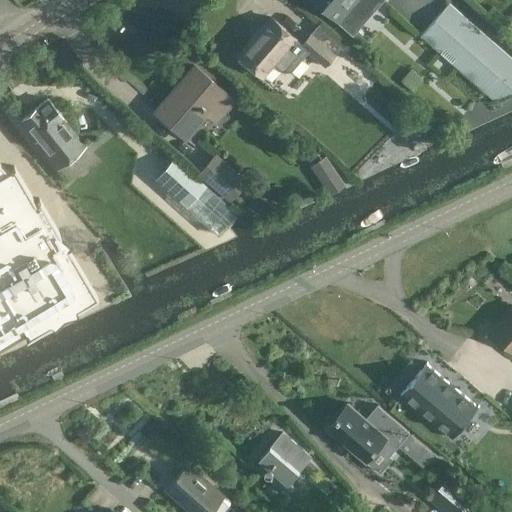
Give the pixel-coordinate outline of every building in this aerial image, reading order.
[(315,0),(349,30),(374,0),(315,0)] [(511,93),(511,59),(448,3),(420,35),(496,102),(511,93)] [(290,71),(305,54),(307,51),(325,66),(334,55),(309,33),(300,43),(295,38),(271,17),(237,55),(261,76),(272,63),(282,71),(290,71)] [(155,111),(185,137),(213,105),(215,106),(222,112),(233,99),(194,65),(155,111)] [(83,144),(65,120),(48,97),(22,117),(57,164),(83,144)] [(154,178),(186,206),(206,184),(174,155),(154,178)] [(229,199),(245,180),(215,155),(199,173),(229,199)] [(325,155),(310,165),(330,195),(345,184),(325,155)] [(218,236),(227,226),(238,213),(206,184),(186,206),(218,236)] [(253,193),(246,206),(259,214),(267,200),(253,193)] [(0,345),(26,330),(0,286),(3,283),(0,279),(0,345)] [(511,310),(494,332),(511,347),(511,310)] [(481,405),(422,358),(395,392),(453,439),(481,405)] [(350,403),(328,428),(329,429),(330,428),(364,458),(366,459),(365,459),(366,460),(369,457),(378,446),(389,455),(410,431),(409,430),(408,430),(379,405),(380,405),(379,404),(367,418),(350,404),(351,403),(350,403)] [(293,486),(290,483),(311,457),(282,433),(260,458),(263,461),(258,468),(271,478),(270,479),(287,493),(293,486)] [(206,511),(222,496),(187,464),(165,488),(191,511),(206,511)] [(459,489),(443,509),(446,511),(484,511),(486,511),(459,489)]
